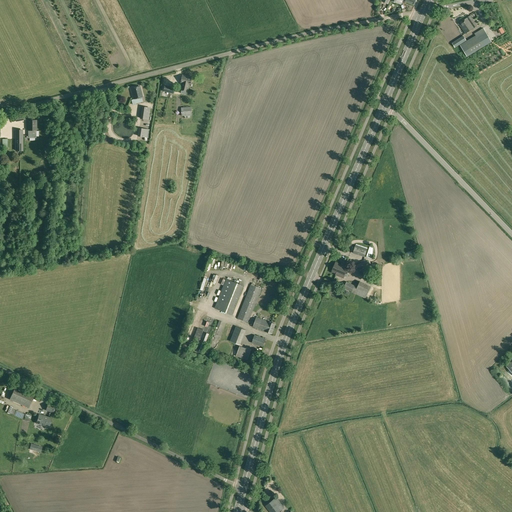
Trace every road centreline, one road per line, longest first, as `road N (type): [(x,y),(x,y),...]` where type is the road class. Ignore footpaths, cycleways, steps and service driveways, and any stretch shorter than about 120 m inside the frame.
road 1 (unclassified): [(0,113),(423,11)]
road 2 (secondary): [(241,495),(278,358),(385,101)]
road 3 (unclassified): [(241,495),(233,483),(0,368)]
road 4 (unclassified): [(511,234),(385,101)]
